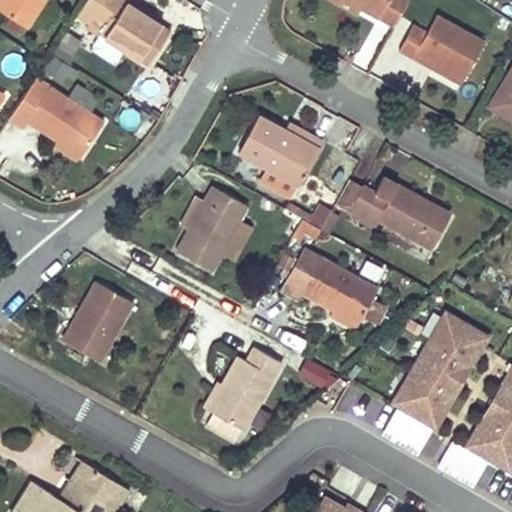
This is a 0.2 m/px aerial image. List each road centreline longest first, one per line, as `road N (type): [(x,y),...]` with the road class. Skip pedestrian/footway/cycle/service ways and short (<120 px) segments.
road 1 (residential): [(0,369),(238,498),(324,425),(472,511)]
road 2 (residential): [(246,23),(511,191)]
road 3 (residential): [(60,243),(154,154),(246,23)]
